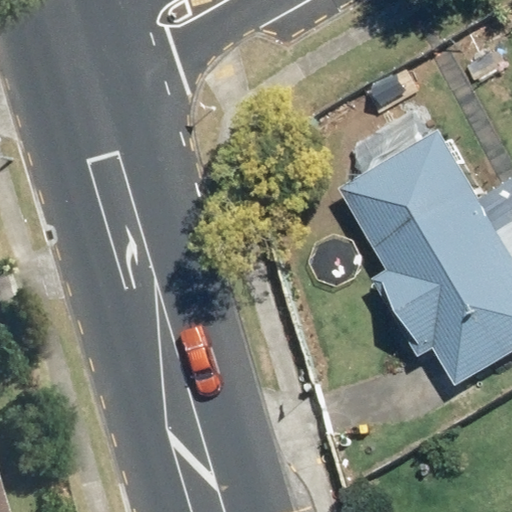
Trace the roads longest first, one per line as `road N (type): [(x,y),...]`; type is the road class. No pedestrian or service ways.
road 1 (secondary): [(214,511),(88,60)]
road 2 (unclassified): [(88,60),(193,0)]
